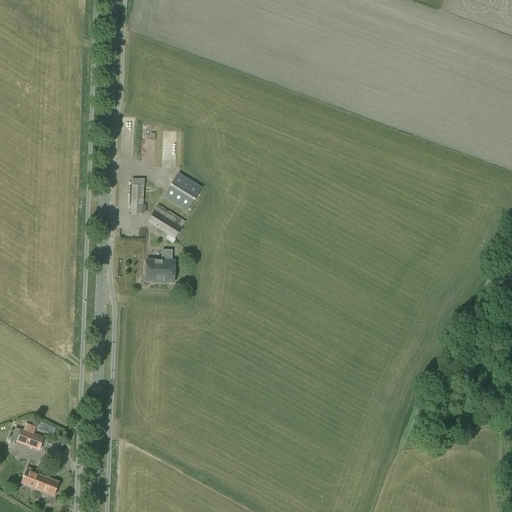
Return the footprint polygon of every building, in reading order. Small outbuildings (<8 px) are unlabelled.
[(187,212),(202,188),(178,173),(162,197),(187,212)] [(141,215),(145,212),(146,205),(143,205),(144,180),(132,179),(130,214),(141,215)] [(173,244),(175,240),(174,239),(185,222),(158,205),(147,223),(167,235),(165,239),(173,244)] [(171,261),(171,251),(162,251),(161,261),(146,260),(145,282),(152,282),(152,284),(167,284),(167,283),(173,283),(174,261),(171,261)] [(456,313),(450,325),(460,329),(460,330),(462,327),(466,317),(456,313)] [(36,435),(39,429),(25,424),(23,430),(21,429),(21,430),(14,428),(10,439),(16,441),(15,443),(38,451),(43,438),(36,435)] [(53,496),(58,483),(38,476),(39,473),(26,468),(20,484),(53,496)]
